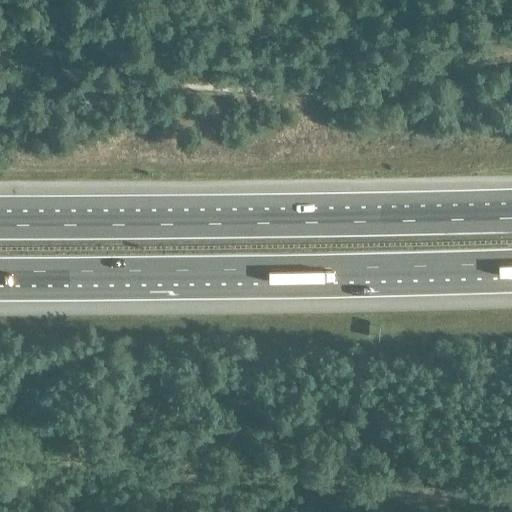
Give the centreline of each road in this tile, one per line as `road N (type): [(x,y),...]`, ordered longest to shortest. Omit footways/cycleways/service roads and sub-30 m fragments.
road 1 (motorway): [(0,271),(511,263)]
road 2 (motorway): [(511,219),(0,226)]
